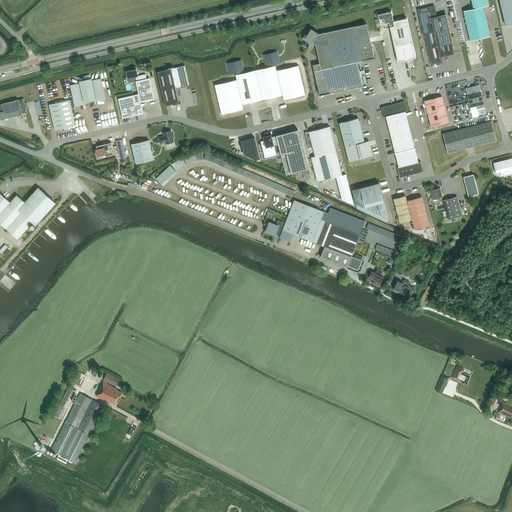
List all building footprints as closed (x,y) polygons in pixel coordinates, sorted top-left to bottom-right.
[(470,41),(490,36),(483,7),(488,6),(486,0),(471,0),(473,9),(463,11),(470,41)] [(511,0),(499,0),(505,25),(511,23),(511,0)] [(454,54),(449,29),(445,14),(436,17),(434,7),(419,10),(422,25),(430,64),(441,62),(439,57),(454,54)] [(415,58),(411,40),(407,18),(393,21),(391,12),(380,14),(380,13),(379,13),(377,13),(375,14),(376,16),(377,17),(378,17),(380,25),(389,23),(397,62),(415,58)] [(357,62),(374,58),(373,55),(374,55),(372,50),(366,24),(321,33),(315,43),(320,64),(313,65),(319,96),(363,86),(357,62)] [(321,33),(318,34),(317,34),(318,33),(311,29),(305,38),(312,43),(312,42),(315,43),(321,33)] [(276,71),(275,66),(275,64),(281,62),(278,63),(276,54),(278,54),(278,53),(272,55),(272,53),(263,55),(264,56),(265,55),(268,66),(268,65),(268,67),(255,70),(262,100),(282,95),(284,100),(305,95),(298,66),(276,71)] [(255,70),(242,73),(242,72),(242,71),(240,63),(242,62),(236,63),(236,62),(228,64),(229,64),(232,74),(229,74),(229,75),(235,73),(237,80),(215,85),(222,114),(243,109),(242,104),(262,100),(255,70)] [(165,106),(179,103),(175,88),(189,85),(184,66),(174,68),(173,67),(168,68),(168,69),(157,72),(165,106)] [(136,81),(147,79),(146,74),(138,76),(136,69),(126,71),(127,78),(135,77),(136,81)] [(133,95),(118,99),(123,118),(143,114),(140,103),(154,100),(149,78),(147,79),(136,81),(135,81),(138,94),(133,95)] [(85,105),(86,105),(85,103),(95,101),(95,103),(96,103),(95,101),(105,99),(101,79),(91,81),(90,79),(80,82),(81,83),(71,86),(74,100),(69,101),(50,105),(55,130),(75,125),(72,111),(75,106),(85,103),(85,105)] [(465,88),(470,108),(476,106),(484,104),(479,85),(465,88)] [(424,101),(431,127),(448,122),(442,96),(424,101)] [(0,119),(27,112),(24,99),(0,104),(0,119)] [(470,108),(472,117),(478,116),(477,111),(476,106),(470,108)] [(397,121),(407,119),(405,112),(403,112),(398,114),(395,114),(397,121)] [(387,124),(397,121),(395,114),(393,115),(388,116),(386,117),(387,124)] [(364,142),(359,123),(361,121),(354,118),(353,119),(339,123),(349,162),(373,156),(369,141),(364,142)] [(399,129),(409,126),(407,119),(397,121),(399,129)] [(389,131),(399,129),(397,121),(387,124),(389,131)] [(442,134),(448,153),(496,141),(491,121),(442,134)] [(312,147),(315,156),(311,157),(317,181),(336,177),(342,175),(329,126),(305,133),(309,148),(312,147)] [(401,136),(411,134),(409,126),(399,129),(401,136)] [(298,129),(275,135),(278,144),(278,145),(280,155),(286,154),(291,174),(308,170),(298,129)] [(391,139),(401,136),(399,129),(389,131),(391,139)] [(159,137),(160,144),(165,142),(166,144),(173,142),(171,131),(163,133),(164,136),(159,137)] [(403,143),(412,141),(411,134),(401,136),(403,143)] [(265,145),(262,146),(265,157),(271,156),(270,152),(275,151),(273,145),(278,144),(275,135),(271,137),(271,135),(263,137),(265,145)] [(393,146),(403,143),(401,136),(391,139),(393,146)] [(240,141),(244,155),(256,160),(260,159),(254,137),(240,141)] [(120,159),(126,157),(122,140),(116,141),(120,159)] [(136,164),(153,159),(149,140),(131,144),(136,164)] [(414,148),(412,141),(403,143),(405,151),(414,148)] [(105,151),(113,149),(111,143),(103,145),(105,151)] [(395,153),(405,151),(403,143),(393,146),(395,153)] [(105,154),(105,151),(103,145),(96,146),(97,149),(95,149),(97,156),(98,156),(98,159),(105,157),(105,154)] [(415,163),(418,162),(414,148),(405,151),(408,164),(409,164),(415,163)] [(403,166),(408,164),(405,151),(395,153),(398,167),(403,166)] [(197,160),(195,153),(184,157),(186,164),(197,160)] [(186,164),(181,157),(171,164),(176,171),(186,164)] [(501,176),(511,172),(511,158),(493,163),(495,173),(500,172),(501,176)] [(415,163),(417,173),(423,171),(420,161),(418,162),(415,163)] [(355,166),(357,173),(369,169),(367,163),(355,166)] [(411,174),(417,173),(415,163),(409,164),(411,174)] [(405,176),(411,174),(409,164),(408,164),(403,166),(405,176)] [(170,165),(156,179),(161,184),(176,171),(170,165)] [(399,177),(405,176),(403,166),(398,167),(397,167),(399,177)] [(342,175),(336,177),(342,199),(353,204),(346,174),(342,175)] [(473,174),(463,177),(468,197),(478,194),(473,174)] [(360,188),(352,190),(355,203),(357,208),(358,209),(386,222),(387,221),(388,218),(384,202),(379,183),(360,188)] [(35,225),(56,203),(38,187),(25,202),(17,195),(10,202),(0,193),(0,223),(18,239),(32,223),(35,225)] [(433,200),(442,197),(440,188),(430,190),(433,200)] [(407,200),(405,196),(393,199),(400,223),(412,220),(414,230),(429,226),(421,196),(407,200)] [(448,220),(462,216),(457,197),(443,200),(448,220)] [(330,208),(328,213),(294,200),(288,216),(285,223),(282,230),(294,234),(325,246),(320,257),(347,267),(347,266),(351,257),(365,221),(330,208)] [(282,230),(285,223),(277,220),(276,225),(269,222),(265,231),(275,235),(277,229),(282,231),(282,230)] [(294,234),(282,230),(282,231),(279,237),(291,242),(294,234)] [(362,261),(361,261),(361,260),(362,257),(356,254),(354,258),(351,257),(347,266),(358,270),(362,261)] [(379,286),(383,277),(380,275),(382,271),(377,268),(375,273),(372,271),(369,277),(374,280),(373,284),(379,286)] [(410,297),(414,289),(408,286),(409,282),(404,279),(402,283),(397,281),(395,287),(392,286),(390,290),(393,291),(394,289),(400,292),(399,292),(400,294),(402,295),(404,294),(410,297)] [(465,374),(462,373),(464,370),(457,367),(452,378),(457,380),(458,378),(462,380),(461,383),(467,385),(470,376),(465,374)] [(115,386),(116,384),(119,379),(107,373),(98,392),(96,396),(110,403),(110,402),(116,405),(123,393),(116,390),(117,389),(107,383),(107,382),(115,386)] [(442,376),(436,390),(442,393),(448,378),(442,376)] [(61,419),(76,391),(69,387),(54,415),(61,419)] [(496,405),(501,394),(496,392),(491,402),(496,405)] [(51,450),(51,451),(59,455),(68,460),(76,464),(77,462),(105,406),(80,393),(51,450)] [(511,405),(505,403),(501,401),(497,412),(511,418),(511,405)] [(66,463),(68,460),(59,455),(57,459),(66,463)]
